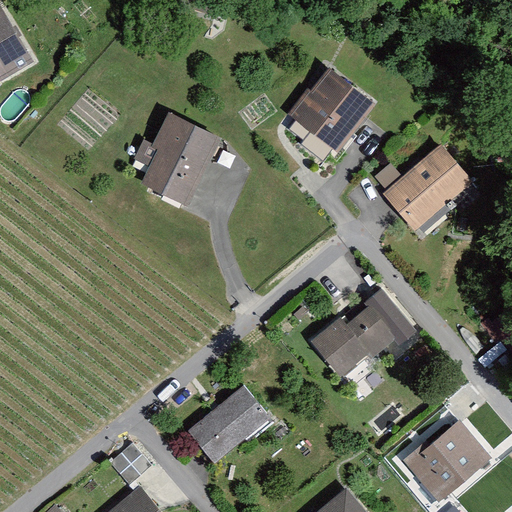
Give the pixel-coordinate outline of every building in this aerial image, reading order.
[(0,0),(0,81),(35,65),(3,0),(0,0)] [(385,110),(332,66),(287,120),(339,164),(385,110)] [(236,149),(172,115),(138,180),(202,214),(236,149)] [(480,183),(442,133),(382,178),(421,228),(480,183)] [(342,303),(310,329),(351,380),(415,330),(385,292),(354,317),(342,303)] [(220,460),(277,412),(247,377),(190,425),(220,460)] [(460,418),(408,462),(441,501),(493,458),(460,418)] [(116,456),(126,479),(148,469),(137,446),(116,456)] [(312,511),(378,511),(349,479),(312,511)] [(167,511),(145,481),(101,511),(167,511)]
